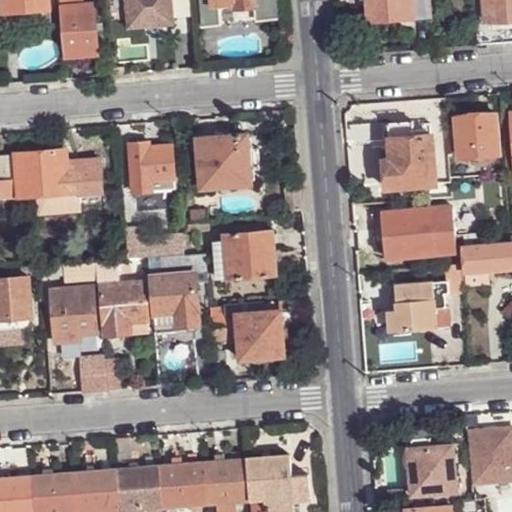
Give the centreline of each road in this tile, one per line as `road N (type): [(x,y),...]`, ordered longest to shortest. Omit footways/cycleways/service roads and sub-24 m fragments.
road 1 (residential): [(344,397),(0,421)]
road 2 (residential): [(317,81),(0,109)]
road 3 (residential): [(317,81),(344,397)]
road 4 (residential): [(511,66),(317,81)]
road 5 (residential): [(344,397),(511,385)]
